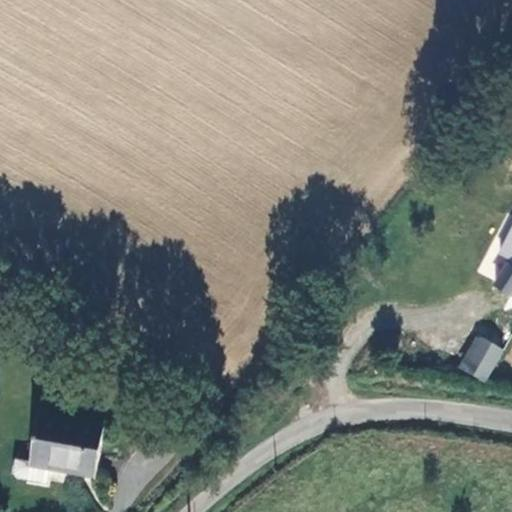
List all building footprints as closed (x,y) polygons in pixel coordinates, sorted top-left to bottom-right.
[(323,218),(328,202),(285,184),(278,199),(323,218)] [(505,294),(511,282),(511,267),(501,260),(487,283),(505,294)] [(475,334),(457,367),(485,382),(504,349),(475,334)] [(45,470),(90,481),(104,429),(37,414),(25,461),(24,464),(45,470)] [(11,457),(10,461),(7,473),(12,477),(41,484),(45,470),(24,464),(25,461),(11,457)]
